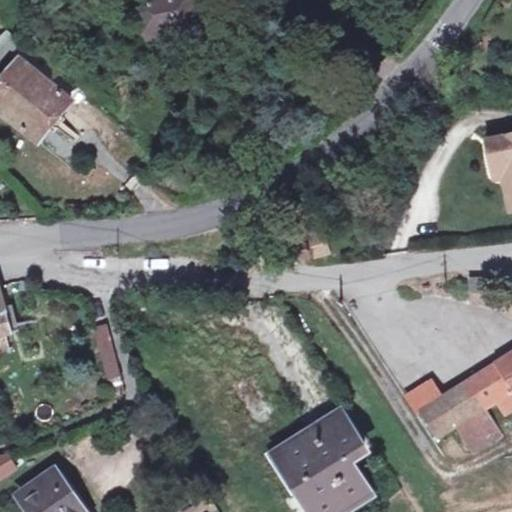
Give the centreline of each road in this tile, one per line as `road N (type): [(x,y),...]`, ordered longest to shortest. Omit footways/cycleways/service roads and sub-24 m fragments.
road 1 (residential): [(8,247),(32,270),(139,292),(274,285),(511,255)]
road 2 (tertiary): [(402,84),(341,148),(197,223),(8,247)]
road 3 (residential): [(288,0),(402,84)]
